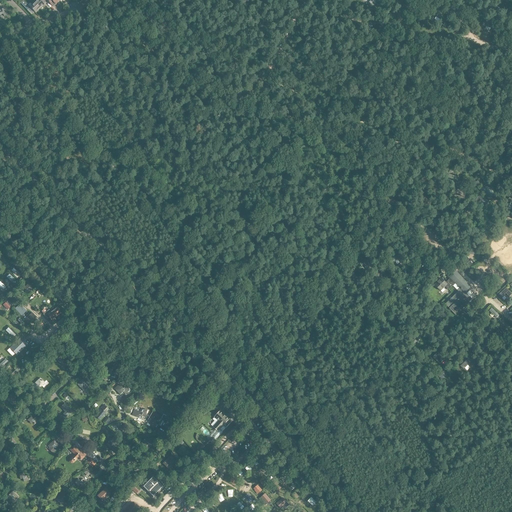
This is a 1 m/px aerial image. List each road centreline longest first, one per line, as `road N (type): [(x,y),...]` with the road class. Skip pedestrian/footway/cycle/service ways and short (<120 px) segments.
road 1 (tertiary): [(360,511),(0,144)]
road 2 (track): [(75,9),(88,23),(128,29),(232,96),(332,133),(448,150),(511,179)]
road 3 (track): [(298,12),(511,48)]
road 4 (track): [(104,250),(59,296),(0,236)]
road 5 (unknown): [(49,409),(88,353),(76,314),(59,296)]
road 6 (unknown): [(75,511),(104,462),(49,409)]
road 7 (track): [(232,96),(246,94),(278,54),(303,0)]
